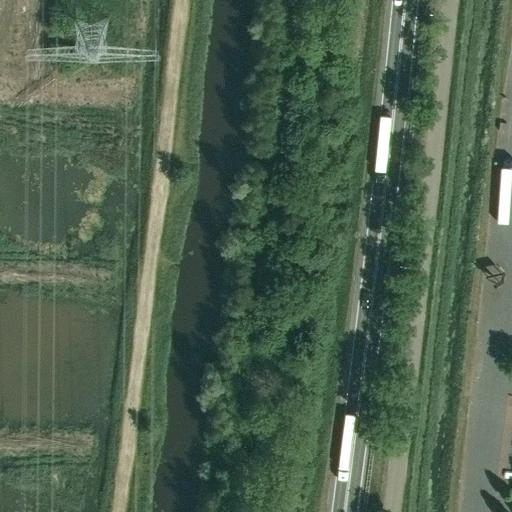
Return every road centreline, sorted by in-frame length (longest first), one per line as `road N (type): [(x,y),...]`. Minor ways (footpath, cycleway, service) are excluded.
road 1 (trunk): [(343,511),(404,0)]
road 2 (unclassified): [(390,511),(449,0)]
